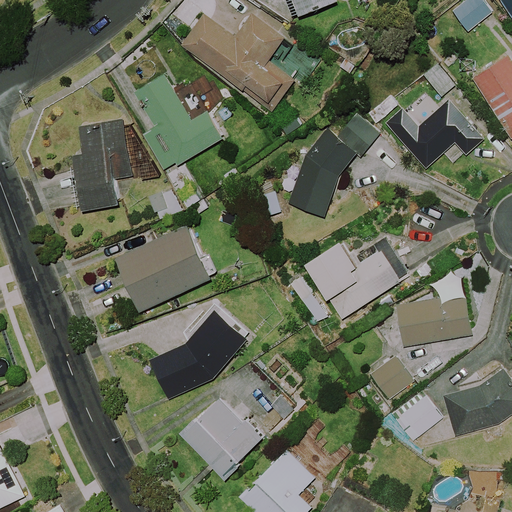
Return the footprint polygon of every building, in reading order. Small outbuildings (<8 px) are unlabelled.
[(294,0),(301,16),(341,2),(340,0),(294,0)] [(492,14),(481,0),(463,0),(450,10),(468,33),(492,14)] [(511,0),(498,0),(511,22),(511,0)] [(204,13),(182,44),(273,108),(293,79),(269,63),(288,36),(253,12),(236,35),(204,13)] [(511,61),(507,53),(472,75),(511,137),(511,136),(511,61)] [(455,85),(434,63),(421,75),(443,97),(455,85)] [(164,74),(135,92),(155,126),(142,134),(166,174),(226,138),(210,112),(194,122),(164,74)] [(486,139),(450,100),(439,109),(423,91),(386,124),(426,169),(455,143),(467,156),(486,139)] [(397,105),(387,95),(368,115),(378,125),(397,105)] [(125,118),(80,127),(85,153),(74,156),(85,208),(121,200),(117,179),(137,175),(125,118)] [(308,154),(289,202),(326,216),(341,178),(361,152),(329,127),(308,154)] [(170,208),(164,191),(149,196),(155,213),(170,208)] [(189,224),(116,258),(141,312),(214,278),(189,224)] [(342,242),(307,265),(343,320),(405,280),(385,250),(359,267),(342,242)] [(314,293),(300,274),(289,282),(303,301),(314,293)] [(467,292),(397,304),(404,344),(474,332),(467,292)] [(189,342),(152,358),(171,399),(217,379),(252,338),(217,308),(189,342)] [(416,384),(395,355),(370,374),(392,403),(416,384)] [(481,385),(447,395),(458,436),(500,424),(511,415),(511,375),(506,368),(481,385)] [(222,395),(183,435),(225,476),(264,436),(222,395)] [(443,418),(426,396),(401,415),(418,437),(443,418)] [(0,443),(0,509),(27,495),(0,443)] [(289,449),(242,496),(258,511),(310,511),(316,506),(303,494),(319,479),(289,449)]
